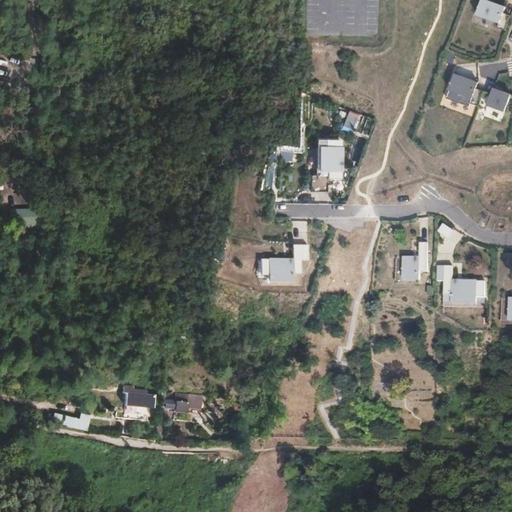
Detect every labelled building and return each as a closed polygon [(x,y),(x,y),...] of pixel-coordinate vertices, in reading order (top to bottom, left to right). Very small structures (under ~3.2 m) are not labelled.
[(497,27),(505,30),(510,15),(502,13),(504,7),(485,0),(480,0),(476,14),(498,22),(497,27)] [(479,107),(484,92),(477,89),(479,83),(456,75),(450,91),(473,99),(471,104),(479,107)] [(492,95),(484,92),(479,107),(487,110),(489,106),(506,112),(511,95),(494,89),(492,95)] [(342,130),(354,133),(359,114),(348,111),(342,130)] [(344,186),(344,184),(344,138),(316,138),(316,175),(309,174),(309,202),(333,202),(333,190),(342,191),(342,186),(344,186)] [(292,161),(292,153),(281,152),(280,160),(292,161)] [(439,232),(450,237),(453,229),(443,224),(439,232)] [(429,244),(421,244),(421,259),(405,259),(404,281),(420,281),(421,273),(429,273),(429,244)] [(307,246),(291,246),(291,261),(259,260),(259,276),(267,276),(267,283),(291,283),(291,275),(299,275),(299,261),(307,262),(307,246)] [(454,267),(446,267),(445,296),(453,296),(453,304),(477,304),(477,298),(485,298),(485,283),(454,282),(454,267)] [(125,392),(145,394),(146,390),(133,388),(133,386),(124,385),(123,392),(125,392)] [(125,392),(123,418),(138,419),(139,406),(153,407),(154,395),(145,394),(125,392)] [(175,400),(165,399),(164,408),(175,409),(175,412),(187,413),(187,409),(200,409),(201,394),(175,393),(175,400)] [(53,412),(51,423),(86,431),(90,415),(80,413),(78,418),(53,412)]
